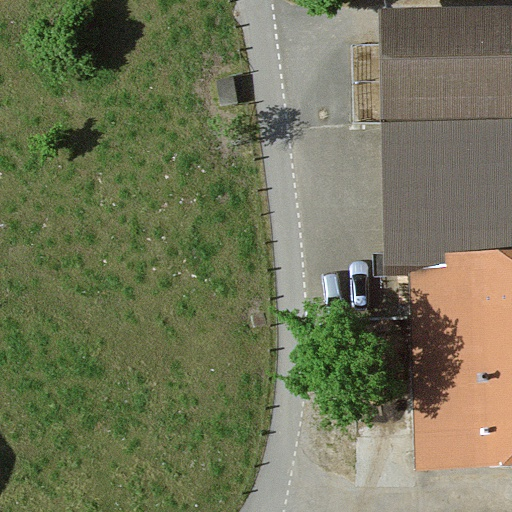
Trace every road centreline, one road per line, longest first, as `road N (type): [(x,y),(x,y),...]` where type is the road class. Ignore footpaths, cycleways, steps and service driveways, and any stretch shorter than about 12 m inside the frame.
road 1 (unclassified): [(266,511),(288,423),(294,328),(254,0)]
road 2 (track): [(266,509),(392,511)]
